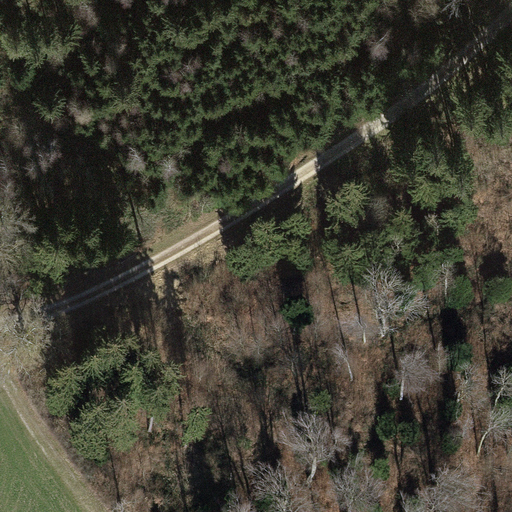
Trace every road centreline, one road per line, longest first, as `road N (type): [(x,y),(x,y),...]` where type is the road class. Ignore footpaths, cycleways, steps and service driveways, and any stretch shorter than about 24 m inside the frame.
road 1 (track): [(511,15),(417,103),(281,192),(152,269),(0,332)]
road 2 (track): [(89,511),(0,371)]
